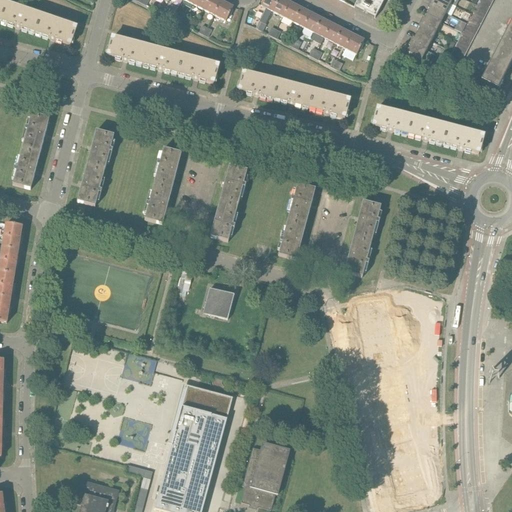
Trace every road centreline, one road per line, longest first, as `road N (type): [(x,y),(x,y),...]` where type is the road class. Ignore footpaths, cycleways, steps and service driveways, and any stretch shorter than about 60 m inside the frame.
road 1 (residential): [(471,190),(353,144),(85,72)]
road 2 (tertiary): [(472,511),(467,354),(487,222)]
road 3 (residential): [(375,511),(331,307),(315,285)]
road 4 (residential): [(50,212),(85,72)]
road 5 (residential): [(315,285),(182,249)]
road 6 (residential): [(182,249),(50,212)]
road 7 (residential): [(29,344),(50,212)]
road 8 (residential): [(26,476),(29,344)]
